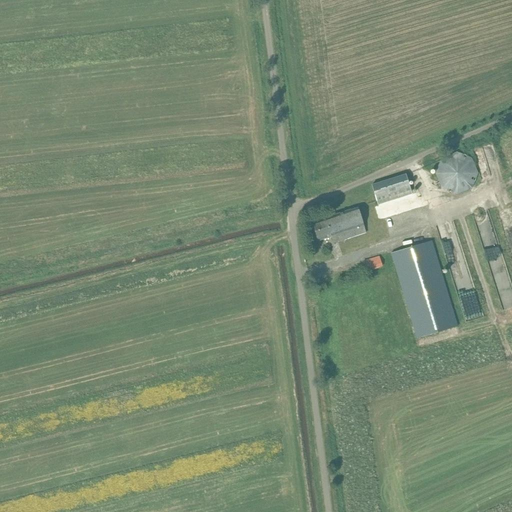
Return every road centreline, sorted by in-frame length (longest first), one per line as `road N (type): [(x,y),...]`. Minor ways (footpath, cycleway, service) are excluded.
road 1 (unclassified): [(328,511),(289,206)]
road 2 (unclassified): [(289,206),(511,116)]
road 3 (unclassified): [(289,206),(263,0)]
